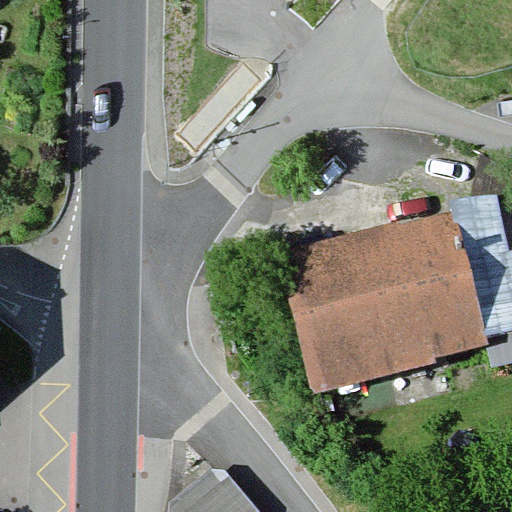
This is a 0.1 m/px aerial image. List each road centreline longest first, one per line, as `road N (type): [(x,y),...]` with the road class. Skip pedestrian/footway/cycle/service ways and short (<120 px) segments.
road 1 (secondary): [(110,307),(119,0)]
road 2 (residential): [(156,307),(185,231),(272,121),(334,86)]
road 3 (residential): [(156,307),(194,399),(283,511)]
road 4 (secondary): [(106,511),(110,307)]
road 5 (residential): [(334,86),(430,118),(511,133)]
